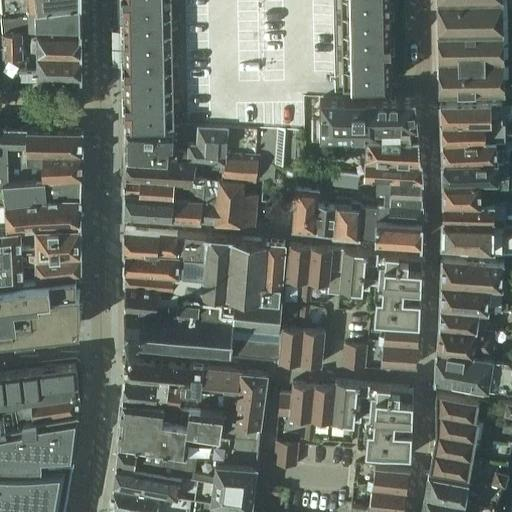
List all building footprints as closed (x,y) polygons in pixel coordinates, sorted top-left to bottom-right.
[(37,29),(37,6),(36,0),(0,0),(3,29),(37,29)] [(123,0),(125,68),(126,102),(126,122),(174,121),(174,124),(297,129),(305,130),(304,95),(335,96),(335,81),(367,81),(368,81),(391,80),(391,78),(389,0),(123,0)] [(511,0),(438,0),(440,90),(505,89),(503,10),(502,0),(511,0),(511,1),(511,0)] [(82,29),(81,4),(37,6),(37,29),(41,29),(82,29)] [(41,29),(37,29),(3,29),(5,68),(21,68),(21,76),(41,76),(41,52),(41,29)] [(82,53),(82,29),(41,29),(41,52),(82,53)] [(82,76),(82,53),(41,52),(41,76),(82,76)] [(415,98),(374,97),(321,97),(321,113),(321,135),(367,135),(366,157),(421,160),(419,136),(418,136),(417,124),(418,124),(415,98)] [(502,121),(502,109),(502,101),(440,102),(442,121),(502,121)] [(511,120),(502,121),(442,121),(442,142),(496,140),(511,140),(511,120)] [(180,126),(126,123),(126,154),(225,161),(226,161),(227,151),(228,135),(240,136),(240,129),(198,127),(197,141),(189,140),(188,148),(178,147),(180,126)] [(0,181),(9,180),(8,145),(7,126),(0,125),(0,181)] [(24,145),(24,127),(7,126),(8,145),(24,145)] [(83,151),(83,128),(24,127),(24,145),(23,162),(28,162),(28,156),(33,156),(33,150),(83,151)] [(297,167),(297,132),(240,129),(240,136),(228,135),(227,151),(259,155),(258,165),(264,165),(264,180),(264,182),(275,182),(276,166),(297,167)] [(497,160),(496,140),(442,142),(443,162),(497,160)] [(83,175),(83,151),(33,150),(33,156),(28,156),(28,162),(23,162),(24,145),(8,145),(9,180),(83,175)] [(259,155),(227,151),(226,161),(225,161),(223,176),(240,178),(256,180),(258,165),(259,155)] [(215,220),(223,176),(225,161),(126,154),(125,174),(192,180),(192,182),(208,184),(207,198),(203,197),(201,219),(215,220)] [(391,178),(423,180),(422,160),(421,160),(366,157),(365,157),(365,176),(377,177),(391,178)] [(509,160),(497,160),(443,162),(443,181),(481,180),(481,189),(509,189),(509,160)] [(316,229),(319,202),(320,188),(330,189),(332,172),(321,171),(297,168),(294,204),(293,227),(316,229)] [(359,233),(362,202),(359,202),(360,199),(352,198),(353,192),(358,193),(360,175),(332,172),(330,189),(329,203),(336,204),(333,231),(359,233)] [(175,194),(176,185),(191,187),(190,197),(203,197),(207,198),(208,184),(192,182),(192,180),(125,174),(125,190),(152,192),(175,194)] [(82,197),(83,175),(9,180),(0,181),(0,201),(50,198),(82,197)] [(233,221),(240,178),(223,176),(215,220),(233,221)] [(377,177),(376,192),(390,193),(390,199),(423,203),(423,180),(391,178),(377,177)] [(258,192),(256,180),(240,178),(233,221),(255,223),(258,192)] [(511,188),(509,189),(481,189),(481,180),(443,181),(444,202),(495,201),(511,201),(511,188)] [(150,214),(152,192),(125,190),(124,212),(150,214)] [(176,216),(178,195),(174,195),(175,194),(152,192),(150,214),(176,216)] [(201,219),(203,197),(190,197),(178,195),(176,216),(201,219)] [(81,222),(82,197),(50,198),(0,201),(0,229),(1,230),(0,227),(9,226),(39,223),(81,222)] [(423,203),(390,199),(379,198),(378,204),(377,216),(423,219),(423,203)] [(495,201),(444,202),(444,222),(459,222),(461,221),(461,218),(494,218),(494,225),(505,225),(505,218),(506,203),(495,202),(495,201)] [(336,204),(329,203),(319,202),(316,229),(333,231),(336,204)] [(376,235),(377,216),(378,204),(362,202),(359,233),(376,235)] [(376,235),(422,240),(423,219),(377,216),(376,235)] [(494,224),(494,225),(494,218),(461,218),(461,221),(459,222),(444,222),(443,222),(442,244),(450,244),(493,246),(492,251),(511,251),(511,232),(493,232),(494,224)] [(81,269),(81,222),(39,223),(9,226),(0,227),(1,230),(0,229),(0,279),(77,269),(81,269)] [(206,234),(124,227),(124,250),(180,253),(181,256),(203,258),(206,234)] [(124,250),(124,271),(196,276),(194,291),(196,291),(196,288),(198,288),(198,294),(211,295),(227,296),(263,299),(263,298),(283,300),(284,300),(286,277),(289,242),(206,234),(203,258),(181,256),(180,253),(124,250)] [(305,300),(311,244),(289,242),(286,277),(304,279),(302,300),(305,300)] [(328,281),(331,246),(311,244),(305,300),(309,300),(312,280),(328,281)] [(345,293),(350,248),(331,246),(328,281),(327,292),(345,293)] [(370,290),(370,285),(372,267),(374,250),(350,248),(345,293),(353,294),(354,288),(370,290)] [(374,250),(372,267),(422,269),(422,266),(422,256),(422,255),(421,254),(417,254),(374,250)] [(511,278),(502,278),(504,260),(441,255),(440,281),(502,286),(511,286),(511,278)] [(421,288),(422,269),(372,267),(370,285),(377,285),(421,288)] [(0,332),(4,332),(75,324),(76,286),(77,286),(77,269),(0,279),(0,332)] [(194,291),(196,276),(124,271),(124,284),(194,291)] [(501,295),(502,286),(440,281),(440,306),(498,310),(499,304),(489,303),(489,294),(501,295)] [(194,291),(124,284),(124,306),(216,316),(234,318),(233,324),(231,355),(277,360),(283,300),(263,298),(263,299),(263,300),(227,296),(211,295),(198,294),(198,288),(196,288),(196,291),(194,291)] [(420,321),(421,288),(377,285),(375,318),(385,319),(384,335),(380,335),(379,340),(418,343),(420,321)] [(301,361),(305,306),(301,305),(299,326),(281,325),(279,360),(301,361)] [(216,316),(124,306),(124,344),(231,355),(233,324),(234,318),(216,316)] [(322,363),(325,329),(307,327),(309,306),(305,306),(301,361),(322,363)] [(511,328),(497,327),(498,310),(440,306),(439,324),(476,328),(511,330),(511,328)] [(511,330),(476,328),(439,324),(438,350),(493,358),(511,361),(511,330)] [(416,364),(418,343),(379,340),(379,344),(383,345),(382,362),(416,364)] [(366,367),(367,344),(345,342),(343,365),(366,367)] [(511,361),(493,358),(438,350),(436,379),(511,392),(511,361)] [(166,362),(151,361),(124,358),(125,376),(122,397),(146,400),(161,402),(180,404),(236,411),(237,403),(238,392),(221,390),(202,388),(204,366),(185,364),(166,362)] [(76,360),(54,363),(58,394),(78,391),(79,391),(76,360)] [(58,394),(54,363),(33,365),(38,397),(58,394)] [(38,397),(33,365),(12,367),(17,400),(38,397)] [(221,390),(223,368),(204,366),(202,388),(221,390)] [(0,402),(17,400),(12,367),(0,368),(0,402)] [(239,386),(241,370),(223,368),(221,390),(238,392),(239,386)] [(268,373),(241,370),(239,386),(266,390),(268,373)] [(348,421),(351,381),(335,380),(334,385),(331,420),(330,425),(344,427),(345,421),(348,421)] [(369,418),(371,394),(372,383),(351,381),(348,421),(361,422),(361,417),(369,418)] [(294,416),(297,382),(293,382),(291,393),(280,392),(278,414),(294,416)] [(309,439),(313,383),(297,382),(294,416),(307,417),(305,439),(309,439)] [(331,420),(334,385),(313,383),(309,439),(313,440),(315,418),(331,420)] [(372,383),(371,394),(409,397),(413,397),(414,386),(409,386),(372,383)] [(264,407),(266,390),(239,386),(238,392),(237,403),(264,407)] [(475,416),(478,398),(436,390),(436,395),(435,395),(435,401),(436,401),(436,410),(475,416)] [(38,397),(17,400),(0,402),(0,408),(0,412),(32,408),(33,416),(77,409),(78,391),(58,394),(38,397)] [(413,397),(409,397),(371,394),(369,418),(412,420),(413,397)] [(258,459),(262,425),(235,421),(236,411),(180,404),(161,402),(146,400),(122,397),(118,442),(190,454),(197,454),(217,456),(258,459)] [(262,425),(264,407),(237,403),(236,411),(235,421),(262,425)] [(77,409),(33,416),(24,418),(24,421),(0,425),(0,458),(14,459),(29,459),(72,456),(75,440),(77,420),(77,409)] [(479,417),(475,416),(436,410),(436,414),(435,415),(435,420),(437,420),(436,431),(436,434),(475,441),(479,417)] [(411,455),(412,420),(369,418),(366,451),(411,455)] [(471,460),(475,441),(436,434),(434,434),(433,439),(435,439),(432,453),(471,460)] [(298,452),(299,440),(275,438),(274,450),(298,452)] [(194,474),(197,454),(190,454),(118,442),(115,462),(182,473),(182,472),(194,474)] [(297,464),(298,452),(274,450),(273,462),(297,464)] [(468,476),(471,460),(432,453),(431,452),(430,457),(431,458),(429,469),(468,476)] [(67,491),(72,456),(29,459),(14,459),(0,458),(0,511),(63,511),(64,507),(67,491)] [(253,506),(257,464),(216,461),(214,479),(211,501),(213,501),(253,506)] [(214,479),(182,473),(115,462),(113,482),(203,499),(211,501),(214,479)] [(409,468),(402,467),(375,464),(373,481),(368,481),(368,485),(406,491),(409,468)] [(509,474),(506,473),(495,470),(492,484),(505,487),(509,474)] [(469,481),(429,475),(425,498),(463,504),(465,504),(469,481)] [(142,511),(200,511),(203,499),(113,482),(108,506),(142,511)] [(278,494),(279,486),(268,485),(267,493),(278,494)] [(394,511),(404,511),(406,491),(368,485),(367,489),(371,490),(369,507),(394,511)] [(461,511),(463,504),(425,498),(422,511),(461,511)] [(252,511),(253,506),(213,501),(210,511),(252,511)]
